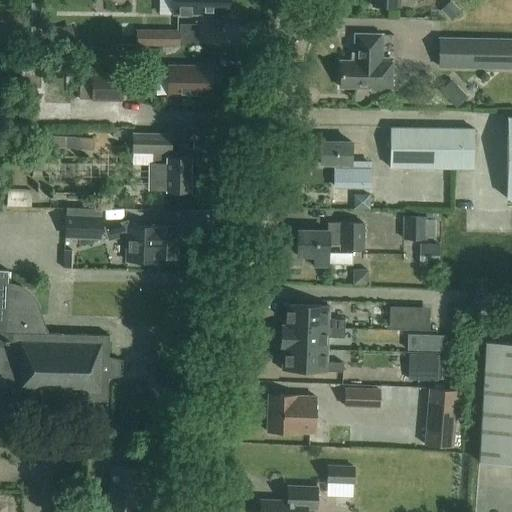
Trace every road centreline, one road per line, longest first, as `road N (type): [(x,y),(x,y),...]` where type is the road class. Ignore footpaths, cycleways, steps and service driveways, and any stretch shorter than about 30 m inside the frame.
road 1 (residential): [(189,511),(295,0)]
road 2 (unknown): [(270,113),(475,130),(489,142),(492,240)]
